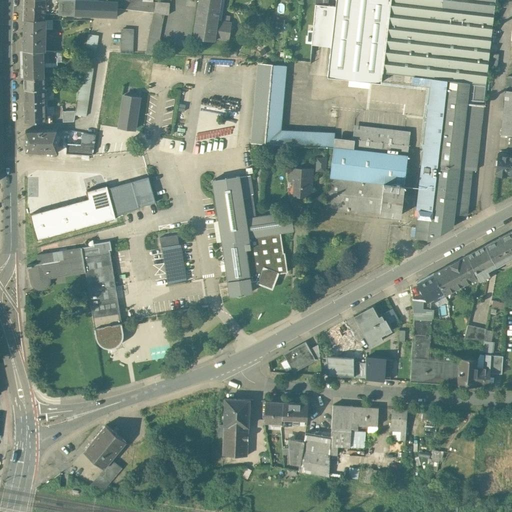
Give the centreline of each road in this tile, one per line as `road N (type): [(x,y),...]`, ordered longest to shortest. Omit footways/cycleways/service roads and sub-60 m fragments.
road 1 (tertiary): [(233,362),(511,212)]
road 2 (unclassified): [(511,402),(266,384),(233,362)]
road 3 (residential): [(0,266),(13,247),(8,0)]
road 4 (tertiary): [(26,425),(233,362)]
